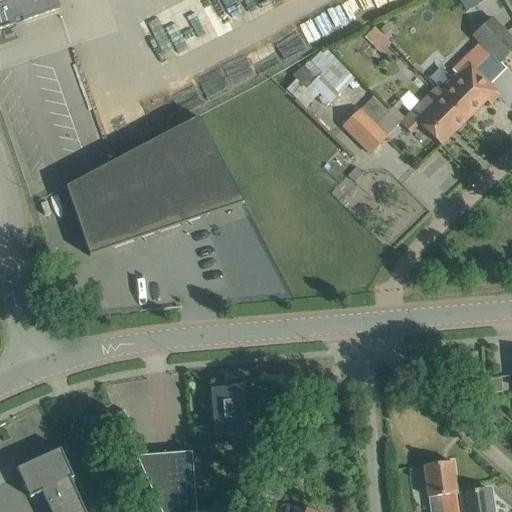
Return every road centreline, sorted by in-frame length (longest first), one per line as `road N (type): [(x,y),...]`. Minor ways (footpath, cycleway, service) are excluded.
road 1 (unclassified): [(29,369),(105,346),(378,321)]
road 2 (unclassified): [(257,511),(378,321)]
road 3 (unclassified): [(378,321),(399,268),(511,156)]
road 4 (unclassified): [(511,466),(411,374),(378,321)]
road 5 (unclassified): [(377,511),(368,390),(378,321)]
road 6 (unclassified): [(29,369),(0,186)]
road 7 (unclassified): [(378,321),(511,312)]
